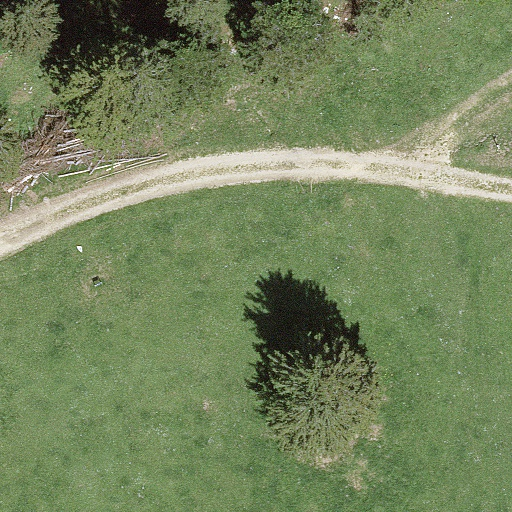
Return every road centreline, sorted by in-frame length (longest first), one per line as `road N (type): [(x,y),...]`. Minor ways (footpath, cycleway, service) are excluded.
road 1 (track): [(0,251),(107,208),(359,171)]
road 2 (track): [(359,171),(511,197)]
